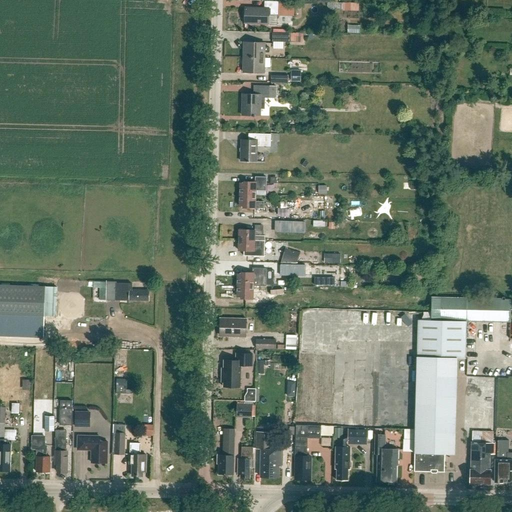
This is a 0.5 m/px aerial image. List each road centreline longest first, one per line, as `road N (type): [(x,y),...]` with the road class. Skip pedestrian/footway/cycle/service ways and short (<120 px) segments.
road 1 (residential): [(204,490),(217,0)]
road 2 (unclassified): [(204,490),(418,499)]
road 3 (unclassified): [(0,488),(204,490)]
